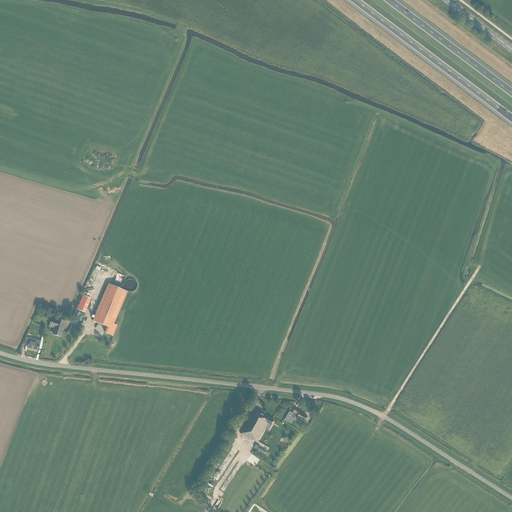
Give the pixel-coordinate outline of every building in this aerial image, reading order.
[(107,327),(105,333),(112,336),(117,326),(113,324),(127,292),(108,284),(93,321),(107,327)] [(77,310),(85,313),(91,299),(83,296),(77,310)] [(53,335),(60,337),(62,331),(63,331),(66,322),(58,320),(57,321),(51,319),(49,327),(54,328),(54,330),(53,335)] [(27,348),(37,350),(39,341),(25,338),(23,345),(27,346),(27,348)] [(308,418),(305,416),(306,416),(295,409),(291,417),(296,420),(297,418),(305,422),(308,418)] [(240,434),(252,441),(253,440),(257,443),(257,442),(260,444),(253,455),(262,461),(272,446),(263,440),(262,442),(259,440),(268,424),(271,426),(274,421),(254,410),(240,434)] [(248,464),(218,509),(222,511),(246,511),(269,478),(248,464)]
